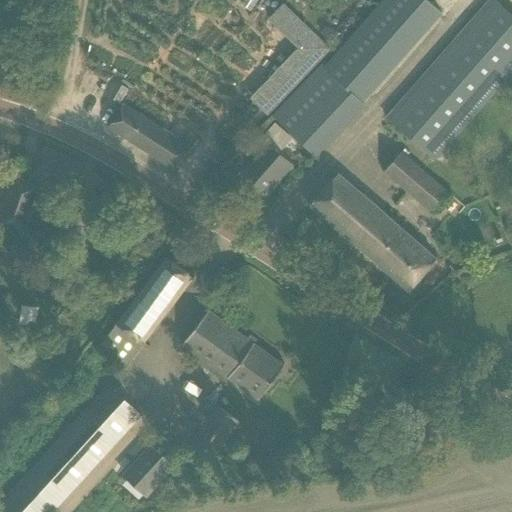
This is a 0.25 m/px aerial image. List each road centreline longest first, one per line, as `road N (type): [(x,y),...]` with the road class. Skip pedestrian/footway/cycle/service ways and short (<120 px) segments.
road 1 (unclassified): [(0,109),(104,154),(511,412)]
road 2 (track): [(50,127),(68,84),(84,0)]
